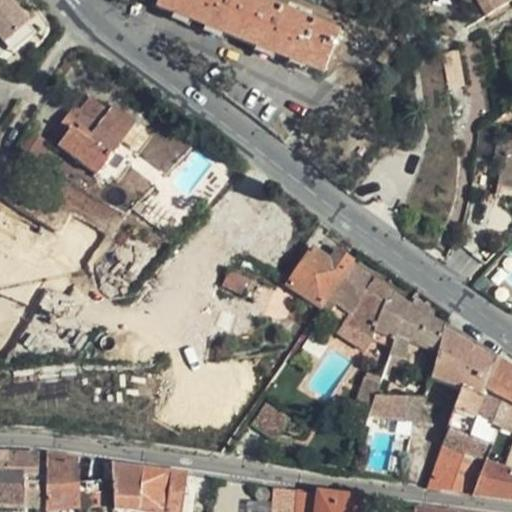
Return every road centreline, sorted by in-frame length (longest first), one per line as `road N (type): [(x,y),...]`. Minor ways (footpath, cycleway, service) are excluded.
road 1 (secondary): [(64,0),(79,23),(511,337)]
road 2 (residential): [(0,441),(156,456),(502,511)]
